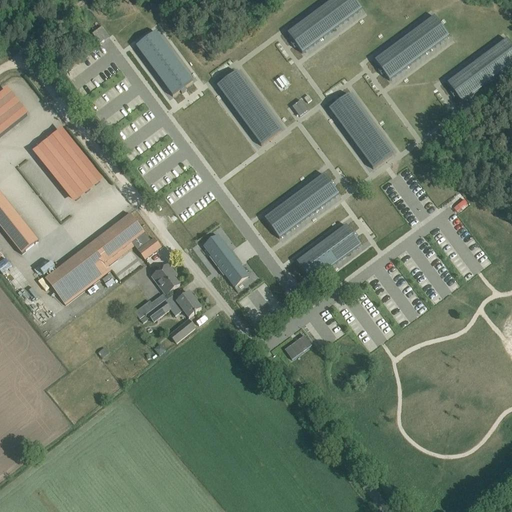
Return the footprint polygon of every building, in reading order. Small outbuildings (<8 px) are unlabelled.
[(354,0),(334,0),(287,35),(293,42),(291,44),(294,49),(297,47),(302,54),(362,10),(354,0)] [(431,10),(372,56),(376,60),(434,15),(431,10)] [(434,17),(375,62),(380,69),(378,71),(382,76),(384,74),(389,81),(449,37),(434,17)] [(102,28),(92,35),(96,41),(99,45),(109,38),(106,32),(102,28)] [(156,32),(136,47),(173,97),(180,92),(182,94),(187,91),(185,88),(193,83),(156,32)] [(444,77),(447,82),(508,39),(504,34),(444,77)] [(511,46),(507,40),(447,84),(453,92),(450,93),(454,98),(456,97),(462,104),(511,67),(511,46)] [(224,82),(217,87),(261,147),(281,132),(237,73),(229,78),(227,76),(223,79),(224,82)] [(0,136),(29,115),(9,88),(0,94),(0,136)] [(336,105),(329,110),(373,170),(393,155),(349,96),(342,101),(340,99),(335,102),(336,105)] [(292,107),(300,117),(309,110),(301,100),(292,107)] [(324,176),(265,220),(279,240),(339,196),(333,188),(336,186),(332,181),(330,183),(324,176)] [(38,242),(0,193),(0,227),(22,255),(38,242)] [(130,215),(45,280),(65,307),(111,272),(108,268),(118,261),(115,257),(132,244),(138,252),(145,261),(161,249),(154,239),(151,242),(130,215)] [(296,264),(310,284),(361,246),(356,238),(358,237),(355,232),(352,233),(347,226),(296,264)] [(204,247),(203,247),(211,257),(225,276),(235,289),(234,287),(248,277),(249,279),(249,278),(241,267),(230,253),(218,237),(219,238),(205,249),(204,247)] [(174,273),(168,266),(153,278),(167,296),(180,287),(171,275),(174,273)] [(177,304),(173,298),(147,317),(154,324),(170,311),(175,318),(183,311),(189,319),(195,315),(195,316),(196,315),(196,314),(201,310),(190,294),(177,304)] [(163,296),(151,305),(155,310),(166,301),(163,296)] [(173,334),(169,337),(176,345),(180,343),(187,336),(195,330),(188,322),(181,328),(173,334)] [(304,337),(285,351),(292,361),(312,347),(304,337)] [(104,350),(96,355),(101,361),(108,355),(104,350)]
